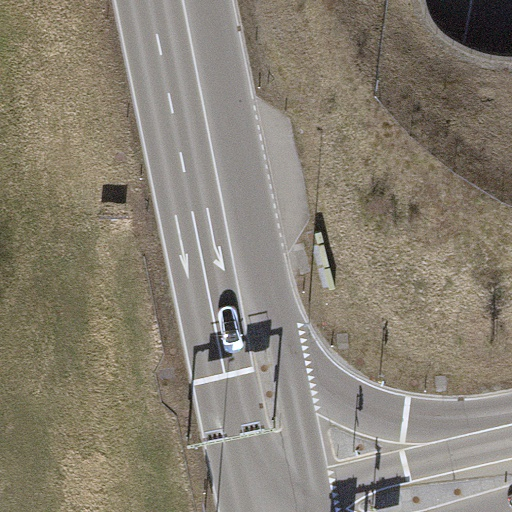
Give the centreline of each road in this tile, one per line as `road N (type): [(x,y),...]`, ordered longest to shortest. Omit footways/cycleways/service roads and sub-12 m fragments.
road 1 (motorway): [(511,7),(345,511)]
road 2 (secondary): [(229,236),(225,382),(253,511)]
road 3 (secondary): [(179,0),(229,236)]
road 4 (secondary): [(511,415),(451,425),(405,421),(350,401),(286,362)]
road 5 (secondary): [(511,434),(313,486)]
road 6 (secondary): [(286,362),(229,236)]
road 7 (secondary): [(313,486),(286,362)]
